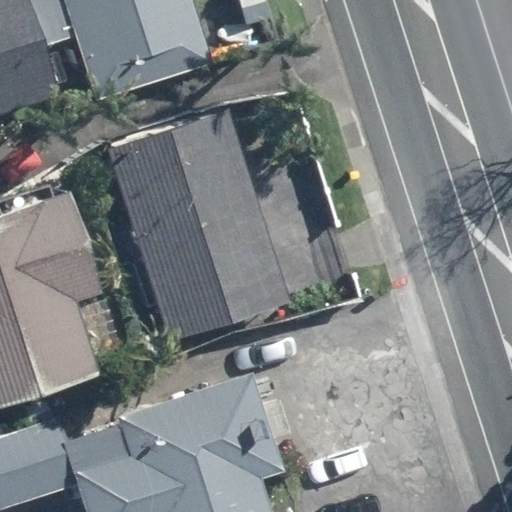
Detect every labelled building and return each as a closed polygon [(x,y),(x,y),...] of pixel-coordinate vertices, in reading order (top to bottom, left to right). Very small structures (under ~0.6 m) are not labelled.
[(0,0),(0,12),(33,2),(54,68),(169,31),(159,0),(0,0)] [(0,68),(13,64),(0,21),(0,68)] [(72,117),(135,309),(318,248),(273,113),(211,132),(193,77),(72,117)] [(34,162),(0,172),(0,364),(60,344),(37,271),(66,262),(34,162)] [(101,411),(103,420),(54,437),(46,415),(0,429),(0,504),(65,483),(74,511),(258,511),(247,476),(269,469),(237,366),(101,411)]
